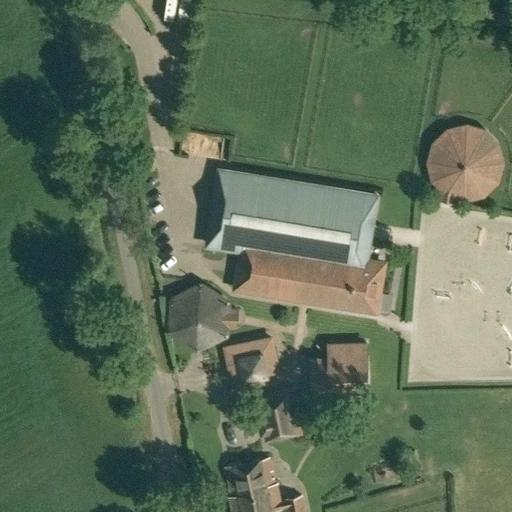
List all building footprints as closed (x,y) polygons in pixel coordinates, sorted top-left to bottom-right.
[(193,13),(194,0),(182,0),(181,11),(193,13)] [(445,128),(431,142),(425,160),(430,179),(444,194),(462,199),(481,195),(496,181),(501,162),(497,143),(483,129),(464,123),(445,128)] [(220,170),(208,245),(242,250),(236,288),(379,311),(387,260),(369,257),(379,195),(220,170)] [(230,327),(232,306),(232,299),(202,279),(170,295),(167,331),(197,351),(230,335),(230,327)] [(232,380),(244,377),(244,380),(270,375),(269,372),(281,370),(273,335),(231,343),(226,350),(232,380)] [(369,395),(367,355),(367,341),(327,342),(328,357),(310,357),(312,397),(369,395)] [(267,441),(304,433),(294,389),(257,397),(267,441)] [(258,511),(287,506),(288,511),(304,511),(301,496),(285,500),(282,501),(277,482),(276,482),(270,455),(227,465),(234,495),(231,495),(235,511),(258,511)]
